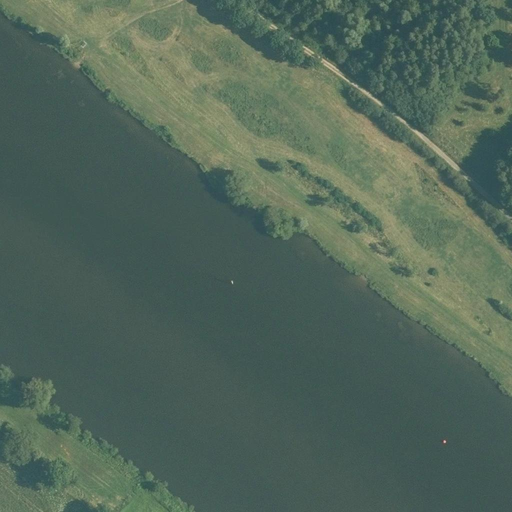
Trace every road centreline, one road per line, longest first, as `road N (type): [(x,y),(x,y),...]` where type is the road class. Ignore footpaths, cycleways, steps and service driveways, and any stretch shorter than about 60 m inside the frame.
road 1 (track): [(421,133),(243,0)]
road 2 (unclassified): [(511,214),(421,133)]
